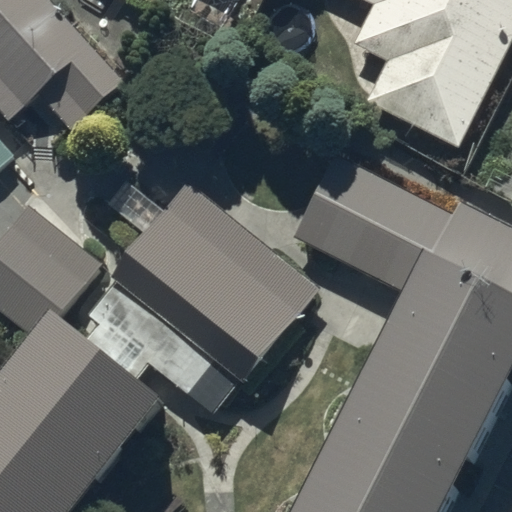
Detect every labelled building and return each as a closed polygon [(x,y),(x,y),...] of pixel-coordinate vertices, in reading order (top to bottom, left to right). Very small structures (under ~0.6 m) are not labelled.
[(42,0),(0,0),(0,115),(20,140),(102,73),(42,0)] [(511,0),(360,0),(378,9),(359,48),(394,64),(374,107),(463,150),(511,47),(511,0)] [(0,152),(0,180),(14,168),(0,152)] [(417,315),(321,511),(473,511),(511,434),(511,247),(351,168),(304,255),(417,315)] [(102,338),(88,356),(140,398),(154,381),(215,430),(241,398),(246,403),(323,308),(191,199),(91,329),(102,338)] [(36,219),(0,261),(0,323),(39,356),(105,277),(36,219)] [(0,511),(113,511),(169,442),(54,352),(0,420),(0,511)]
